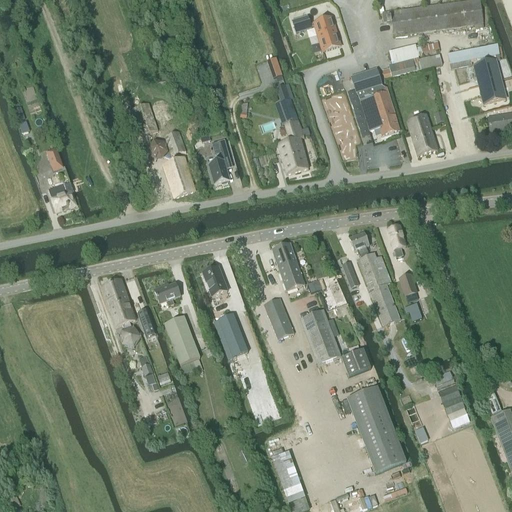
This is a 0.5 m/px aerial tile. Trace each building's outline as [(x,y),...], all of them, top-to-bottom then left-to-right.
[(394,38),(483,25),(479,1),(391,14),(394,38)] [(307,18),(292,23),(296,35),(311,30),(311,29),(314,28),(314,26),(310,27),(307,18)] [(331,19),(313,25),(314,26),(314,28),(323,54),(340,48),(331,19)] [(388,53),(392,66),(389,67),(391,79),(441,67),(439,56),(418,61),(417,58),(439,53),(438,45),(415,50),(414,47),(388,53)] [(240,50),(250,76),(261,72),(251,46),(240,50)] [(448,57),(451,71),(500,61),(499,59),(502,58),(500,49),(497,49),(497,47),(448,57)] [(497,65),(474,70),(483,108),(506,103),(497,65)] [(376,72),(351,79),(357,98),(359,103),(368,133),(379,130),(381,138),(399,132),(386,89),(382,90),(376,71),(376,72)] [(284,87),(274,90),(279,105),(289,101),(284,87)] [(291,102),(281,105),(288,126),(285,127),(290,143),(277,147),(286,177),(308,171),(299,141),(303,140),(302,138),(300,131),(291,102)] [(141,138),(157,133),(148,106),(132,111),(141,138)] [(25,121),(21,109),(13,112),(17,123),(25,121)] [(441,114),(434,116),(437,126),(444,124),(441,114)] [(490,136),(511,132),(511,116),(488,120),(490,136)] [(411,122),(411,123),(406,124),(417,160),(438,153),(427,117),(411,122)] [(174,123),(165,125),(167,137),(177,134),(174,123)] [(307,129),(300,131),(302,138),(309,136),(307,129)] [(186,166),(188,165),(187,163),(185,163),(184,162),(186,161),(186,159),(187,159),(178,134),(164,139),(173,163),(163,167),(174,200),(195,194),(186,166)] [(215,156),(217,164),(209,166),(214,187),(221,185),(221,187),(227,185),(227,184),(228,183),(222,161),(229,159),(224,142),(217,144),(220,155),(215,156)] [(63,170),(56,150),(46,154),(53,173),(63,170)] [(74,208),(75,208),(72,199),(71,199),(70,195),(71,194),(68,186),(48,193),(56,214),(61,212),(61,213),(69,210),(71,210),(73,210),(74,208)] [(405,249),(398,228),(387,231),(396,260),(402,258),(400,251),(405,249)] [(365,250),(368,248),(363,235),(349,241),(354,254),(357,253),(359,259),(367,255),(365,250)] [(286,294),(304,287),(289,246),(271,252),(286,294)] [(375,260),(374,256),(357,262),(383,328),(399,322),(386,286),(390,284),(380,258),(375,260)] [(358,288),(349,265),(342,268),(351,291),(358,288)] [(227,294),(217,270),(202,276),(211,300),(227,294)] [(405,298),(416,295),(410,278),(399,281),(405,298)] [(318,282),(308,286),(312,294),(322,290),(318,282)] [(108,306),(127,300),(121,285),(103,291),(108,306)] [(171,302),(180,299),(175,286),(168,288),(167,287),(154,292),(159,307),(166,304),(167,308),(173,306),(171,302)] [(127,300),(108,306),(117,330),(123,327),(126,334),(123,335),(123,347),(134,350),(141,340),(134,331),(132,331),(130,325),(135,323),(127,300)] [(276,340),(292,333),(279,301),(263,308),(276,340)] [(412,314),(418,311),(417,306),(404,311),(406,316),(412,314)] [(418,311),(412,314),(415,323),(422,321),(418,311)] [(153,331),(146,312),(137,316),(144,334),(153,331)] [(340,358),(326,323),(323,313),(300,322),(318,367),(340,358)] [(233,317),(214,324),(228,361),(248,354),(233,317)] [(180,368),(199,360),(183,319),(164,327),(180,368)] [(370,371),(363,353),(341,361),(348,380),(370,371)] [(152,376),(149,367),(141,370),(144,379),(152,376)] [(450,373),(433,380),(438,392),(454,385),(450,373)] [(169,378),(159,381),(161,387),(171,383),(169,378)] [(469,424),(455,388),(438,394),(452,430),(469,424)] [(405,464),(377,390),(346,401),(375,476),(405,464)] [(511,421),(509,413),(490,420),(511,477),(511,476),(511,421)] [(420,445),(424,443),(419,430),(415,432),(420,445)] [(478,444),(478,443),(478,442),(478,441),(477,441),(477,440),(477,439),(477,438),(476,438),(476,437),(476,436),(475,436),(475,435),(474,435),(474,434),(473,434),(473,433),(472,433),(472,432),(471,432),(470,431),(469,431),(468,431),(468,430),(467,430),(466,430),(465,430),(464,430),(463,430),(462,430),(461,430),(460,430),(460,431),(459,431),(458,431),(457,431),(457,432),(456,432),(455,433),(454,434),(453,435),(453,436),(452,436),(452,437),(451,437),(451,438),(451,439),(451,440),(450,440),(450,441),(450,442),(450,443),(450,444),(450,445),(450,446),(450,447),(450,448),(451,448),(451,449),(451,450),(452,450),(452,451),(452,452),(453,452),(453,453),(454,453),(454,454),(455,454),(455,455),(456,455),(456,456),(457,456),(458,456),(458,457),(459,457),(460,457),(461,457),(462,458),(463,458),(464,458),(465,458),(466,458),(466,457),(467,457),(468,457),(469,457),(470,456),(471,456),(471,455),(472,455),(473,455),(473,454),(474,454),(474,453),(475,453),(475,452),(476,451),(476,450),(477,450),(477,449),(477,448),(477,447),(478,447),(478,446),(478,445),(478,444)] [(244,465),(251,461),(245,451),(239,455),(244,465)] [(17,499),(7,504),(10,511),(12,511),(21,508),(17,499)]
